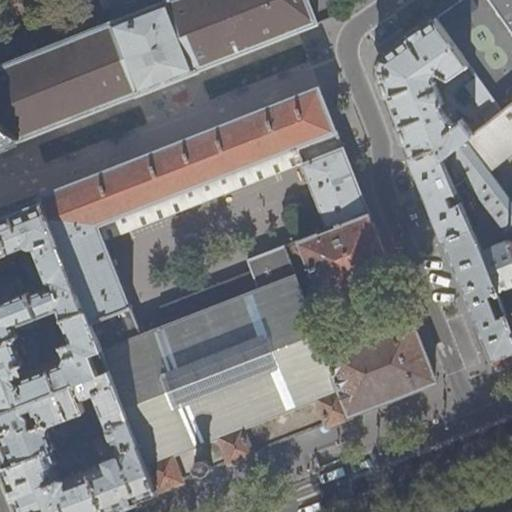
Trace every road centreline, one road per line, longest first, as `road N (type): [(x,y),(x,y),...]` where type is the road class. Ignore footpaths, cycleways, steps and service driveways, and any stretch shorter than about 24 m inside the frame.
road 1 (primary): [(511,406),(304,485),(279,511)]
road 2 (primary): [(381,511),(511,462)]
